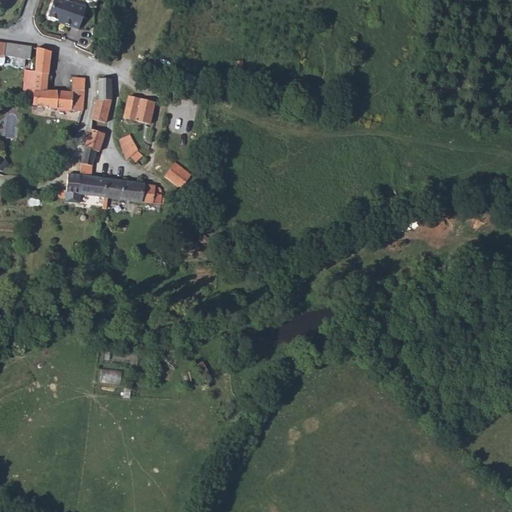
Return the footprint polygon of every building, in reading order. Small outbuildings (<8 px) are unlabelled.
[(61,23),(77,28),(85,7),(65,0),(52,0),(47,16),(61,21),(61,23)] [(1,40),(0,45),(0,53),(3,54),(4,54),(29,59),(31,46),(1,40)] [(33,95),(31,104),(81,111),(83,89),(71,88),(70,92),(47,90),(48,74),(51,51),(36,46),(35,70),(36,70),(34,95),(33,95)] [(26,94),(33,95),(34,95),(36,70),(35,70),(25,69),(23,89),(27,90),(26,94)] [(72,76),(71,88),(83,89),(84,78),(72,76)] [(95,98),(90,118),(105,122),(111,99),(110,78),(97,78),(98,99),(95,98)] [(154,101),(129,95),(123,117),(149,124),(154,101)] [(90,128),(83,146),(94,151),(97,152),(104,133),(90,128)] [(129,133),(119,138),(126,159),(130,156),(136,162),(142,156),(137,150),(138,149),(129,133)] [(79,174),(77,192),(104,197),(106,178),(91,176),(94,151),(83,146),(80,165),(79,174)] [(175,163),(164,176),(181,189),(191,175),(175,163)] [(106,178),(104,197),(134,201),(143,202),(160,203),(161,195),(160,193),(161,187),(145,184),(106,178)] [(102,368),(101,381),(120,383),(121,370),(102,368)]
